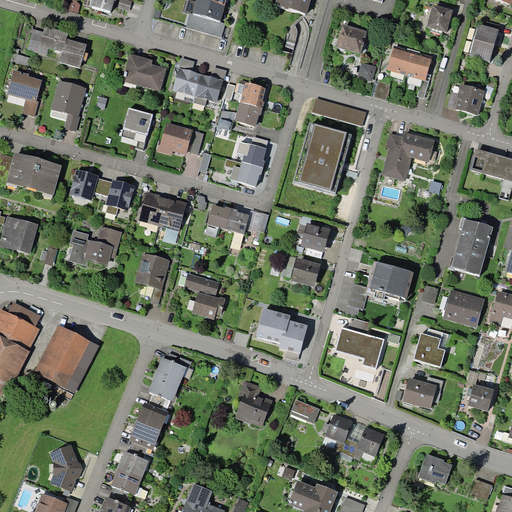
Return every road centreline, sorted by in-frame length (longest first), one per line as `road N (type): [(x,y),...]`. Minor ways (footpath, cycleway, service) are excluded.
road 1 (residential): [(299,85),(266,204),(0,137)]
road 2 (residential): [(385,109),(303,382)]
road 3 (residential): [(82,511),(154,333)]
road 4 (residential): [(142,39),(299,85)]
road 5 (residential): [(154,333),(303,382)]
road 6 (residential): [(14,288),(154,333)]
road 7 (residential): [(4,0),(142,39)]
road 8 (unknown): [(443,125),(469,0)]
road 9 (residential): [(303,382),(417,431)]
